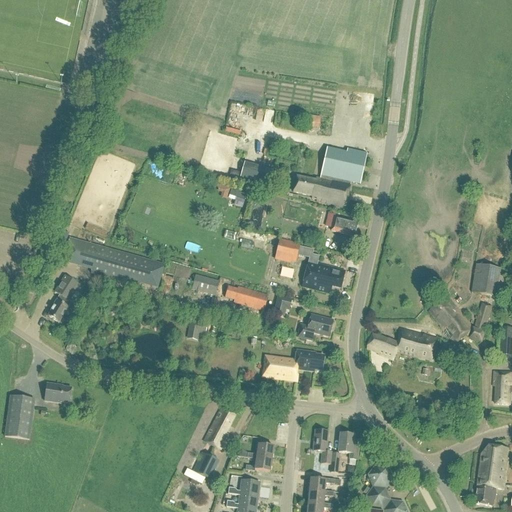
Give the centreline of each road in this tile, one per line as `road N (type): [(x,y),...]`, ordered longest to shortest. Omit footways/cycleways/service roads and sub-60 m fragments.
road 1 (tertiary): [(365,405),(353,349),(356,314),(409,0)]
road 2 (unclassified): [(295,405),(107,378),(55,357),(0,320)]
